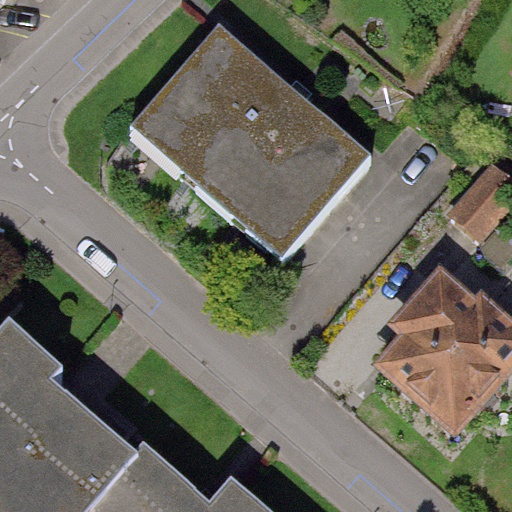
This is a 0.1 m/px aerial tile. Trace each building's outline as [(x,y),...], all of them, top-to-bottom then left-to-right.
[(0,0),(0,11),(3,13),(16,0),(0,0)] [(124,144),(281,280),(373,175),(216,39),(124,144)] [(510,366),(417,295),(350,383),(443,454),(510,366)] [(84,511),(101,492),(11,414),(24,400),(0,378),(0,511),(84,511)] [(196,511),(163,511),(118,473),(101,492),(84,511),(213,511),(204,504),(196,511)]
